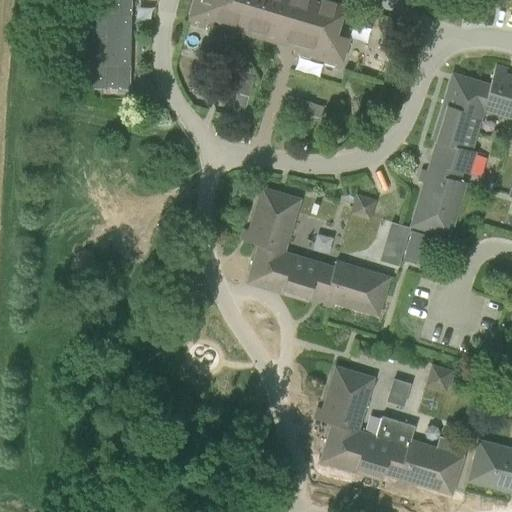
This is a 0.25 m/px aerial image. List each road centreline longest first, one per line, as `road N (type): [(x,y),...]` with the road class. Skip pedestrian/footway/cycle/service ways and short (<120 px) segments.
road 1 (residential): [(217,159),(204,212),(207,259),(267,373),(306,511)]
road 2 (residential): [(442,45),(401,129),(381,151),(343,164),(217,159)]
road 3 (residential): [(217,159),(168,91),(160,43),(168,0)]
